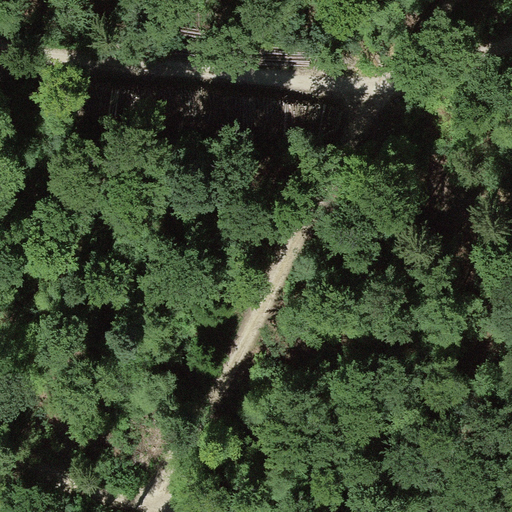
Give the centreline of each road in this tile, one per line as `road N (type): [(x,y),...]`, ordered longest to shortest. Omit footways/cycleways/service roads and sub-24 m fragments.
road 1 (track): [(155,508),(459,0)]
road 2 (track): [(511,42),(410,79),(199,76),(48,50),(0,32)]
road 3 (track): [(165,511),(0,453)]
